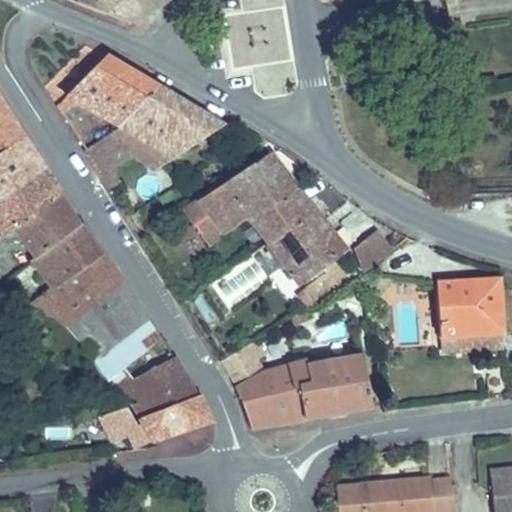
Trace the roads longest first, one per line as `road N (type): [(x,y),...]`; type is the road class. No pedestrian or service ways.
road 1 (residential): [(241,465),(204,367),(48,137)]
road 2 (residential): [(295,476),(336,441),(366,431),(511,414)]
road 3 (residential): [(224,483),(165,469),(0,487)]
road 4 (tertiary): [(318,143),(401,207),(511,246)]
road 5 (tertiary): [(167,64),(318,143)]
road 6 (residential): [(48,137),(19,70),(16,40),(28,24),(53,16)]
road 7 (tertiary): [(318,143),(297,0)]
road 8 (tertiary): [(53,16),(167,64)]
